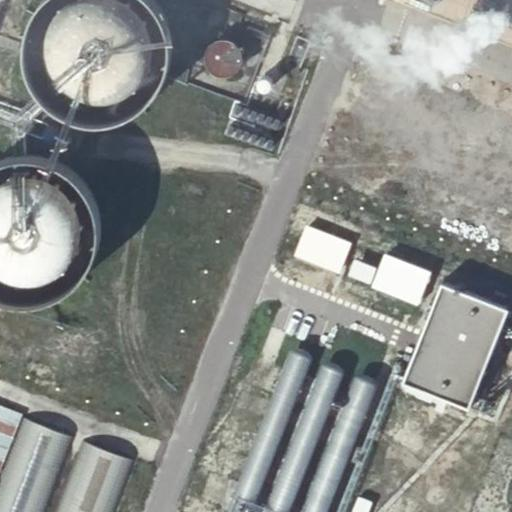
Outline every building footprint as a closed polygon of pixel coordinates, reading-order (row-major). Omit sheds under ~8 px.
[(511,0),(387,0),(511,48),(511,0)] [(153,60),(153,57),(153,56),(153,49),(152,44),(149,36),(147,31),(145,27),(142,23),(139,20),(135,16),(132,13),(128,11),(124,8),(120,7),(113,4),(108,3),(103,3),(96,3),(89,4),(85,4),(78,7),(71,11),(68,13),(62,18),(58,23),(54,27),(51,34),(49,39),(48,44),(47,49),(46,55),(46,60),(47,66),(48,71),(50,77),(54,84),(58,90),(62,94),(64,96),(68,99),(71,101),(76,104),(81,106),(85,108),(91,109),(96,110),(101,110),(107,109),(110,109),(113,108),(119,106),(121,105),(126,103),(131,100),(135,96),(139,92),(143,88),(145,85),(147,82),(149,77),(151,71),(152,66),(153,60)] [(243,63),(243,60),(243,59),(243,55),(242,52),(240,48),(238,46),(235,43),(231,42),(228,41),(225,40),(220,40),(217,41),(213,43),(210,46),(207,49),(206,52),(205,55),(204,59),(205,62),(205,66),(207,70),(210,73),(213,76),(216,77),(219,79),(222,79),(227,79),(230,78),(233,77),(237,74),(238,73),(240,71),(242,67),(243,63)] [(283,75),(297,81),(310,49),(294,43),(283,75)] [(78,243),(78,239),(78,238),(78,232),(77,229),(76,226),(75,220),(72,215),(71,212),(68,208),(65,204),(62,201),(58,197),(53,194),(47,191),(42,189),(36,187),(31,187),(28,186),(21,187),(16,187),(10,189),(5,191),(1,193),(0,193),(0,282),(5,285),(10,287),(14,288),(18,289),(23,290),(29,290),(34,289),(38,288),(44,287),(49,284),(55,281),(57,280),(62,276),(66,271),(69,267),(71,264),(74,258),(76,253),(77,248),(78,243)] [(310,226),(353,244),(359,228),(316,211),(310,226)] [(342,254),(300,238),(290,265),(332,282),(342,254)] [(428,286),(371,264),(366,278),(423,299),(428,286)] [(422,301),(378,284),(372,300),(416,316),(422,301)] [(507,318),(441,293),(405,390),(470,415),(507,318)] [(293,350),(236,511),(259,511),(260,510),(262,510),(314,358),(293,350)] [(334,511),(378,386),(352,377),(353,376),(324,366),(273,511),(334,511)] [(0,498),(0,511),(47,511),(67,458),(22,441),(0,498)] [(60,511),(112,511),(124,479),(80,463),(60,511)]
